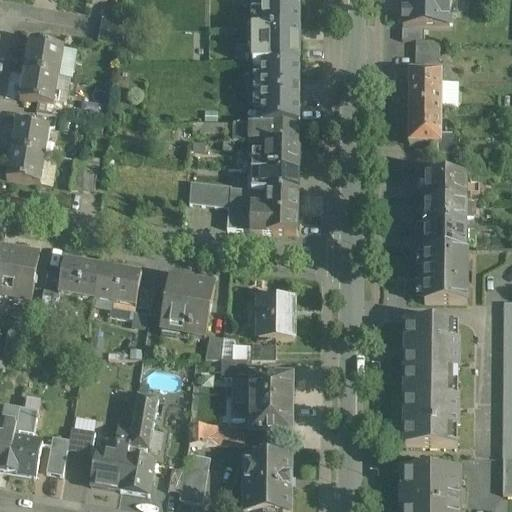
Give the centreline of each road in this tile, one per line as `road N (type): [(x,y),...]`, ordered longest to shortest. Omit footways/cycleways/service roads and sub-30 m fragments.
road 1 (residential): [(0,209),(145,241),(351,264)]
road 2 (tertiary): [(351,264),(355,0)]
road 3 (tertiary): [(347,511),(351,264)]
